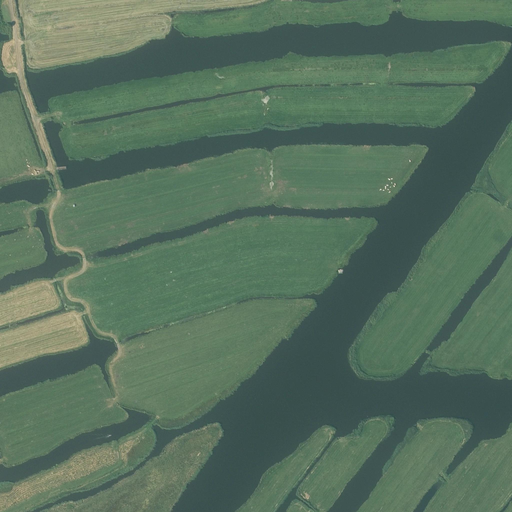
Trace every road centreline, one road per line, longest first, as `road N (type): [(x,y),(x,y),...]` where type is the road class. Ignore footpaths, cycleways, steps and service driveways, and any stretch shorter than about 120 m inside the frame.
road 1 (track): [(9,0),(22,82),(58,195),(51,213),(56,243),(83,254),(83,271),(66,283),(70,299),(118,345),(111,361),(118,396),(110,404)]
road 2 (track): [(118,396),(157,417),(118,444),(118,461),(107,469)]
